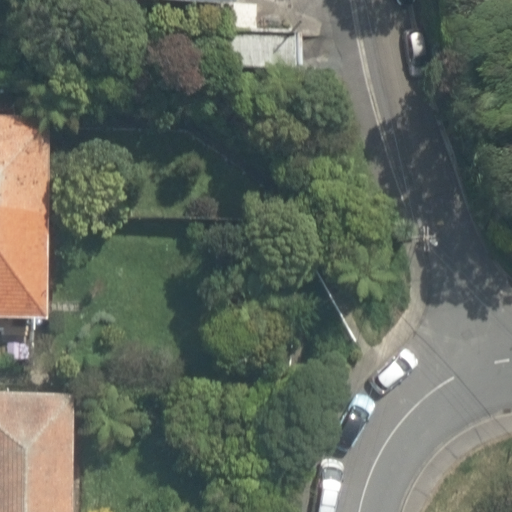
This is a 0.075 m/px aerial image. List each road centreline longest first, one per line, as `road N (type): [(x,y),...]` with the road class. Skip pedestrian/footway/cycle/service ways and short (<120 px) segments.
road 1 (residential): [(381,0),(457,373)]
road 2 (residential): [(457,373),(383,431),(357,511)]
